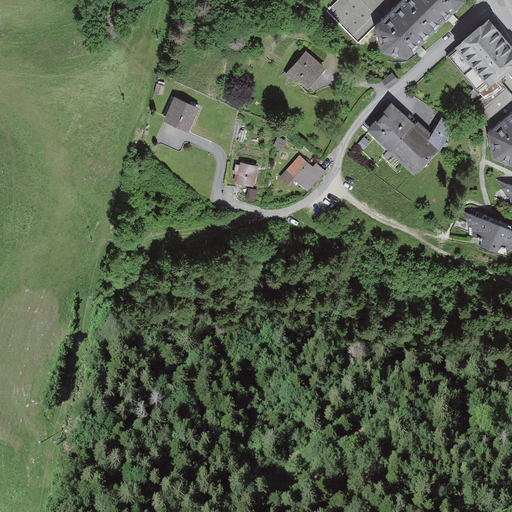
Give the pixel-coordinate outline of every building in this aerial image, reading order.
[(337,0),(326,11),(360,45),(378,27),(405,0),(337,0)] [(383,49),(406,56),(463,0),(462,0),(405,0),(378,27),(383,49)] [(448,56),(476,89),(511,59),(511,53),(487,24),(448,56)] [(330,73),(310,55),(291,76),(311,94),(330,73)] [(392,73),(382,81),(388,89),(399,81),(392,73)] [(156,98),(165,101),(169,88),(160,86),(156,98)] [(164,124),(193,137),(205,113),(176,99),(164,124)] [(371,130),(414,172),(438,149),(429,140),(431,136),(418,124),(414,129),(392,107),(371,130)] [(494,158),(511,163),(511,114),(489,134),(494,158)] [(442,118),(431,136),(429,140),(438,149),(453,125),(442,118)] [(274,146),(283,151),(287,142),(278,137),(274,146)] [(300,155),(280,178),(290,187),(295,180),(308,191),(325,171),(316,163),(313,167),(300,155)] [(236,183),(253,187),(258,166),(240,163),(236,183)] [(511,201),(511,186),(500,182),(511,201)] [(258,190),(248,188),(246,199),(256,201),(258,190)] [(498,251),(511,246),(511,230),(500,225),(464,213),(482,246),(498,251)]
